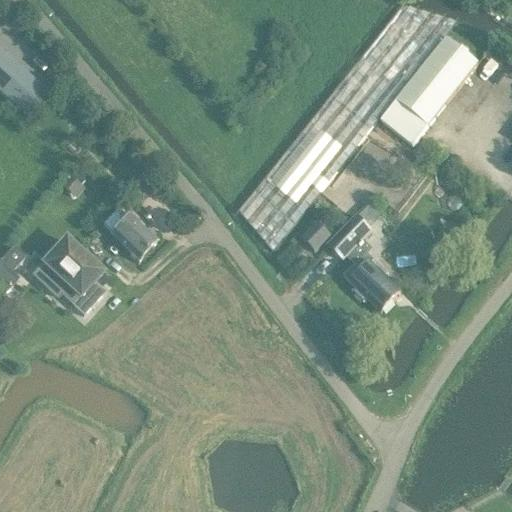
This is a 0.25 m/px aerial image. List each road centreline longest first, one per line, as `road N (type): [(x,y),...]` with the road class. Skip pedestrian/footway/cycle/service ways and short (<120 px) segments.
road 1 (unclassified): [(393,451),(28,0)]
road 2 (unclassified): [(393,451),(457,349),(511,285)]
